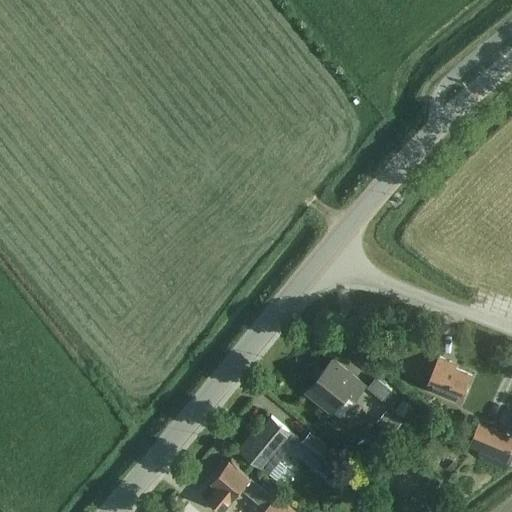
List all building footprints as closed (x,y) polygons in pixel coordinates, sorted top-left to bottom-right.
[(450,360),(439,356),(426,386),(461,400),(472,374),(448,364),(450,360)] [(365,383),(333,358),(316,378),(321,383),(312,394),(332,411),(349,391),(355,396),(365,383)] [(392,389),(376,376),(368,386),(384,399),(392,389)] [(239,447),(269,471),(298,436),(271,414),(253,437),(250,434),(239,447)] [(511,435),(481,422),(471,445),(508,460),(511,451),(511,435)] [(304,454),(319,467),(334,450),(310,431),(303,440),(310,446),(304,454)] [(211,481),(217,486),(207,498),(222,511),(241,488),(265,507),(261,511),(291,511),(275,498),(276,497),(250,477),(229,460),(211,481)]
